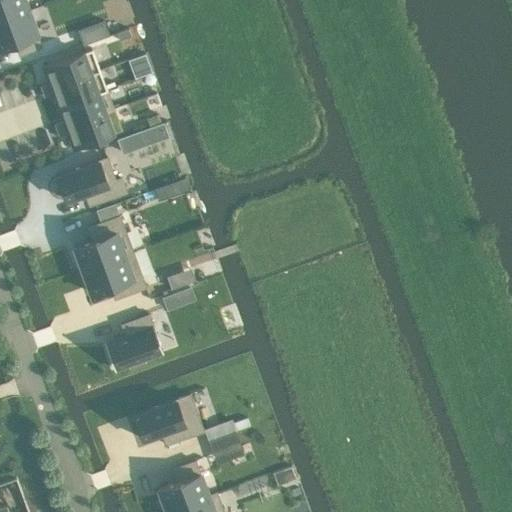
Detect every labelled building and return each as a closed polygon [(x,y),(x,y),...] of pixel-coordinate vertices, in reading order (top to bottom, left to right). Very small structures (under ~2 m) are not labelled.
[(0,0),(0,20),(29,10),(25,0),(0,0)] [(29,10),(0,20),(0,47),(13,43),(18,54),(42,45),(38,34),(29,10)] [(104,18),(77,28),(83,44),(110,34),(104,18)] [(127,28),(116,32),(118,39),(130,35),(127,28)] [(46,80),(36,84),(38,90),(98,67),(91,48),(41,66),(46,80)] [(98,67),(38,90),(41,96),(51,93),(56,106),(106,87),(98,67)] [(61,120),(51,123),(53,130),(63,126),(64,126),(113,107),(106,87),(56,106),(61,120)] [(63,126),(53,130),(56,136),(66,132),(71,146),(121,127),(113,107),(64,126),(63,126)] [(157,114),(147,117),(149,124),(159,120),(157,114)] [(122,152),(139,145),(134,131),(117,138),(122,152)] [(98,157),(54,173),(64,200),(83,193),(87,205),(126,191),(121,175),(114,178),(106,155),(98,158),(98,157)] [(91,239),(72,246),(80,270),(133,251),(119,212),(86,224),(91,239)] [(133,251),(80,270),(89,294),(109,287),(113,298),(146,286),(133,251)] [(123,334),(105,341),(115,368),(161,351),(147,312),(118,322),(123,334)] [(189,392),(132,413),(141,438),(161,431),(165,444),(203,430),(189,392)] [(235,430),(209,440),(214,454),(240,444),(235,430)] [(175,480),(156,487),(165,511),(209,494),(209,493),(201,470),(196,458),(171,467),(175,480)] [(209,494),(165,511),(224,511),(216,490),(209,493),(209,494)]
